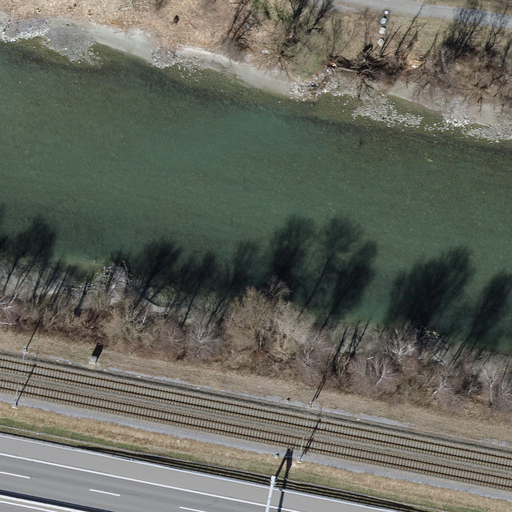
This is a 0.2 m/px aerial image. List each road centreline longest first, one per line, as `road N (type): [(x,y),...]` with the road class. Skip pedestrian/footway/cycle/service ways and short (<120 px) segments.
road 1 (motorway): [(208,511),(0,471)]
road 2 (unclassified): [(511,27),(364,0)]
